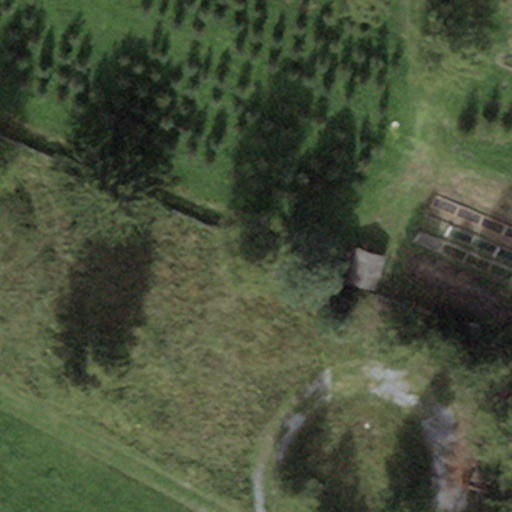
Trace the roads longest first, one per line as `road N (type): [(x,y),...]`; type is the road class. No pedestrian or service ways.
road 1 (track): [(270,511),(266,480),(284,426),(305,405),(357,384),(406,394),(449,431),(459,474),(448,511)]
road 2 (track): [(224,511),(0,390)]
